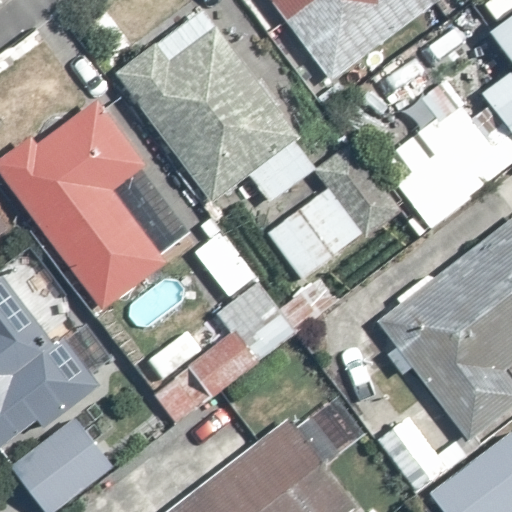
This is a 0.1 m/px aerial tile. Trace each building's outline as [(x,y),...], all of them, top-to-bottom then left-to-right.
[(435,0),(269,0),(330,80),(435,0)] [(511,72),(511,0),(476,0),(475,1),(492,23),(481,31),(508,67),(511,72)] [(289,188),(314,169),(290,137),(296,133),(198,3),(110,70),(209,202),(246,173),(269,203),(289,188)] [(484,105),(511,143),(511,72),(508,67),(474,93),(484,105)] [(143,164),(86,89),(0,153),(0,176),(99,309),(163,261),(109,190),(143,164)] [(403,173),(392,181),(429,230),(511,168),(511,143),(484,105),(468,117),(453,96),(384,148),(403,173)] [(302,205),(263,235),(300,283),(397,210),(347,144),(314,169),(289,188),(302,205)] [(390,347),(381,354),(399,378),(411,368),(471,445),(511,413),(511,388),(500,372),(511,362),(511,215),(372,324),(390,347)] [(233,333),(258,365),(302,332),(223,227),(189,253),(226,301),(215,309),(233,333)] [(51,342),(0,273),(0,448),(35,422),(41,430),(107,381),(68,329),(51,342)] [(161,388),(233,333),(212,304),(139,360),(161,388)] [(233,333),(161,388),(150,396),(175,429),(258,365),(233,333)] [(346,511),(353,507),(321,465),(363,433),(334,395),(306,417),(298,408),(202,482),(174,447),(142,472),(168,505),(159,511),(346,511)] [(406,413),(373,438),(413,490),(461,452),(449,438),(434,449),(406,413)] [(49,511),(111,467),(73,416),(7,465),(41,511),(49,511)] [(438,511),(511,511),(511,429),(425,492),(438,511)]
